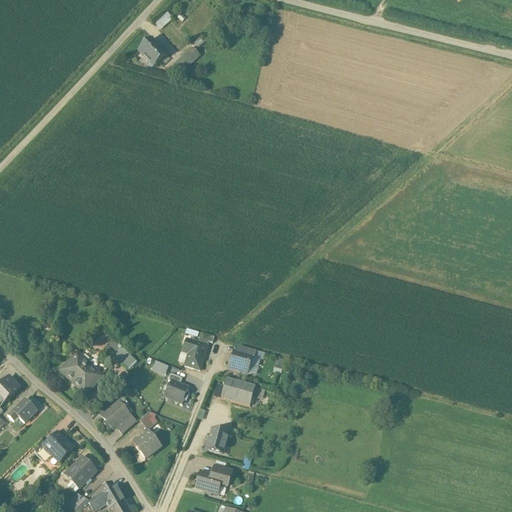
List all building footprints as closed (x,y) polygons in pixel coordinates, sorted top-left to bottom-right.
[(160,31),(173,19),(167,13),(154,24),(160,31)] [(168,57),(153,40),(137,54),(152,72),(168,57)] [(200,58),(192,49),(168,68),(178,78),(200,58)] [(163,68),(170,61),(168,58),(160,65),(163,68)] [(207,347),(187,341),(183,354),(188,355),(185,368),(200,372),(207,347)] [(136,363),(122,347),(114,355),(128,371),(136,363)] [(252,359),(234,354),(230,370),(234,371),(247,374),(252,359)] [(102,379),(77,356),(61,373),(85,396),(90,391),(102,379)] [(165,377),(169,367),(156,362),(151,371),(165,377)] [(171,383),(165,398),(182,405),(184,401),(186,402),(189,395),(187,394),(188,390),(179,387),(182,380),(179,379),(171,376),(168,382),(171,383)] [(9,378),(0,387),(0,408),(3,406),(20,389),(9,378)] [(256,387),(227,379),(225,387),(217,385),(213,398),(251,408),(256,387)] [(36,413),(25,402),(15,412),(14,411),(7,417),(14,424),(18,419),(24,425),(36,413)] [(130,417),(119,404),(102,418),(113,431),(130,417)] [(208,408),(204,406),(200,417),(204,419),(208,408)] [(166,423),(152,408),(144,417),(156,436),(166,423)] [(229,436),(212,431),(207,451),(223,456),(229,436)] [(74,450),(57,434),(43,448),(59,465),(74,450)] [(161,449),(150,435),(150,434),(134,447),(145,461),(161,449)] [(97,473),(82,459),(64,476),(72,484),(67,488),(75,495),(77,492),(78,492),(97,473)] [(232,473),(214,468),(212,477),(200,474),(196,490),(203,492),(205,495),(209,496),(212,494),(217,496),(220,486),(227,488),(232,473)] [(116,488),(100,498),(101,499),(98,501),(90,505),(90,506),(89,507),(92,511),(94,511),(105,505),(108,511),(124,502),(124,503),(116,488)] [(124,502),(108,511),(129,511),(126,505),(124,503),(124,502)]
